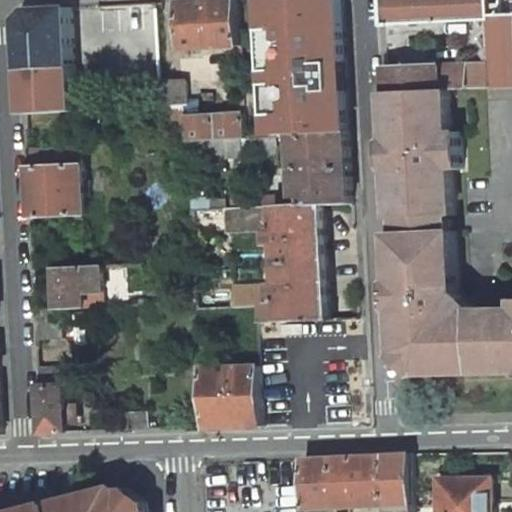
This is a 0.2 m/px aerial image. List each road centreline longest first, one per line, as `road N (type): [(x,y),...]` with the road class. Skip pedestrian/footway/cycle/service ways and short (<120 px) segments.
road 1 (residential): [(11,0),(25,451)]
road 2 (residential): [(367,0),(383,436)]
road 3 (unclassified): [(179,444),(383,436)]
road 4 (unclassified): [(25,451),(179,444)]
road 5 (unclassified): [(383,436),(511,434)]
